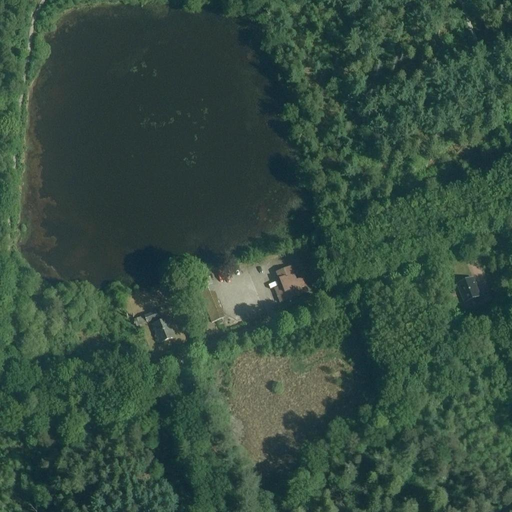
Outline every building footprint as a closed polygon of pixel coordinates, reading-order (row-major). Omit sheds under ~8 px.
[(275,289),(280,303),(308,292),(303,278),(296,280),(291,267),(277,272),(282,286),(275,289)] [(457,285),(464,303),(480,296),(473,279),(457,285)] [(471,320),(478,318),(474,308),(467,310),(471,320)] [(156,312),(144,317),(147,323),(158,319),(156,312)] [(153,326),(160,343),(175,337),(168,320),(153,326)]
